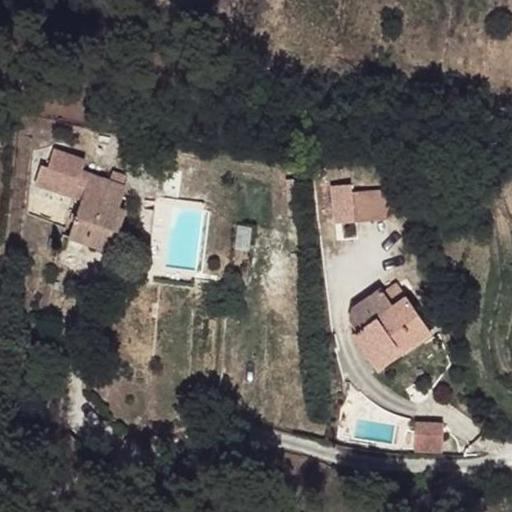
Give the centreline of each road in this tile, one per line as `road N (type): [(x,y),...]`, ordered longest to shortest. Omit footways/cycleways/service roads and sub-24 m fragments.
road 1 (unknown): [(508,449),(394,460),(249,444),(175,460),(0,472)]
road 2 (unknown): [(508,449),(383,392),(355,366),(343,339),(344,259)]
